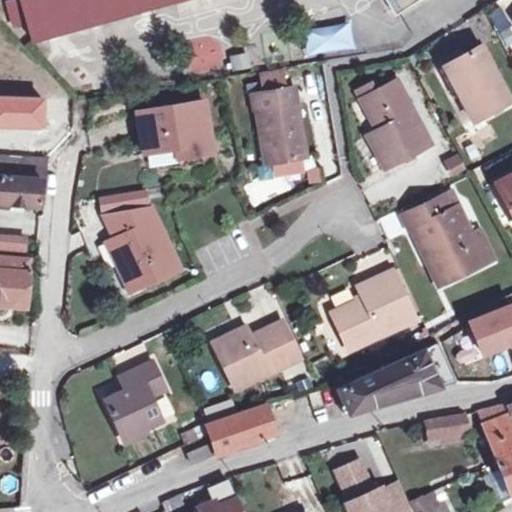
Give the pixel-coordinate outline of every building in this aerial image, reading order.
[(15,29),(27,26),(33,46),(188,0),(19,0),(8,3),(15,29)] [(383,0),(390,10),(406,0),(383,0)] [(348,21),(300,31),(306,57),(353,48),(348,21)] [(442,67),(471,122),(510,101),(480,45),(442,67)] [(259,77),(262,94),(282,91),(280,73),(259,77)] [(374,151),(390,182),(438,157),(398,81),(361,100),(383,145),(374,151)] [(262,134),(268,166),(304,160),(292,89),(282,91),(262,94),(251,96),(258,135),(262,134)] [(43,110),(1,108),(1,104),(0,103),(0,132),(41,135),(42,129),(55,130),(57,106),(44,105),(43,110)] [(141,159),(173,154),(185,152),(187,161),(212,156),(202,105),(134,117),(141,159)] [(262,134),(258,135),(263,167),(268,166),(262,134)] [(175,163),(187,161),(185,152),(173,154),(175,163)] [(0,207),(37,210),(40,182),(38,182),(40,162),(26,161),(0,158),(0,207)] [(38,182),(40,182),(45,182),(47,162),(40,162),(38,182)] [(511,176),(496,185),(511,214),(511,176)] [(400,211),(403,218),(450,195),(446,189),(400,211)] [(143,193),(105,199),(107,212),(145,206),(143,193)] [(416,232),(428,257),(434,254),(449,284),(489,264),(475,233),(463,208),(457,211),(450,195),(403,218),(411,233),(416,232)] [(107,212),(105,199),(97,201),(99,214),(107,212)] [(101,221),(112,243),(136,293),(177,274),(147,213),(101,221)] [(475,233),(489,264),(499,259),(485,229),(475,233)] [(25,241),(0,238),(0,255),(23,257),(25,241)] [(126,298),(136,293),(112,243),(104,247),(126,298)] [(443,287),(449,284),(434,254),(428,257),(443,287)] [(0,274),(26,277),(28,260),(0,258),(0,274)] [(391,273),(414,322),(422,317),(399,269),(391,273)] [(414,322),(391,273),(356,291),(361,303),(332,318),(349,354),(414,322)] [(26,277),(0,274),(0,310),(7,311),(8,307),(24,308),(26,277)] [(511,345),(511,307),(470,330),(482,358),(511,345)] [(281,330),(249,344),(243,333),(211,349),(234,395),(297,364),(281,330)] [(342,418),(351,415),(366,412),(454,377),(439,345),(336,397),(342,418)] [(164,393),(150,365),(123,378),(129,391),(104,403),(122,440),(159,424),(148,401),(164,393)] [(165,422),(175,418),(164,394),(154,398),(165,422)] [(511,463),(511,432),(507,419),(509,418),(506,410),(505,405),(478,413),(500,469),(511,463)] [(214,450),(217,458),(273,438),(263,410),(206,429),(213,446),(214,450)] [(465,436),(461,419),(422,426),(427,444),(465,436)] [(189,463),(214,450),(213,446),(187,456),(189,463)] [(214,450),(189,463),(190,468),(217,458),(214,450)] [(511,463),(500,469),(501,471),(511,500),(511,463)] [(380,493),(372,497),(358,466),(337,476),(350,506),(346,508),(347,511),(389,511),(381,494),(380,493)] [(408,511),(397,486),(381,494),(389,511),(408,511)] [(238,511),(229,487),(210,495),(214,507),(202,511),(238,511)] [(439,511),(431,496),(409,506),(411,511),(439,511)] [(161,508),(163,511),(178,511),(183,510),(179,500),(161,508)]
